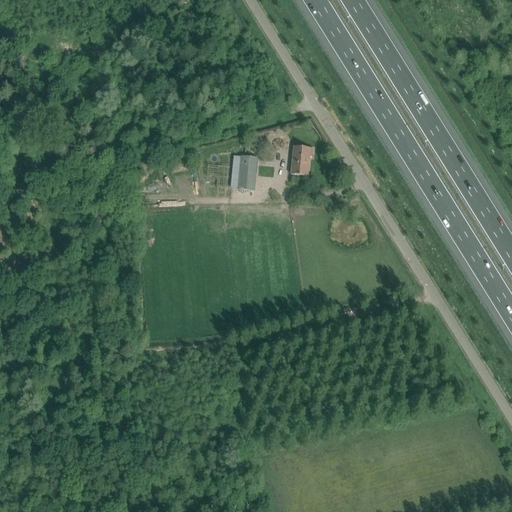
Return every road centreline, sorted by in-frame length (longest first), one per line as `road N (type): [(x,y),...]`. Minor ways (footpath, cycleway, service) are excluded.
road 1 (unclassified): [(511,417),(250,0)]
road 2 (motorway): [(316,0),(511,312)]
road 3 (motorway): [(511,253),(353,0)]
